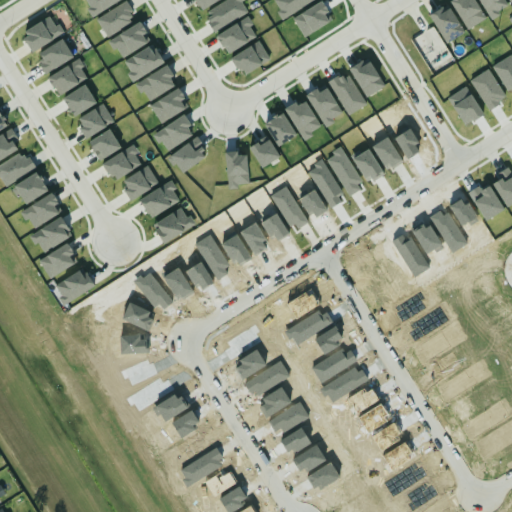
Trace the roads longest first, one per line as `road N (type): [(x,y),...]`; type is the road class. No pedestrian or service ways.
road 1 (residential): [(190,340),(511,128)]
road 2 (residential): [(323,248),(466,482),(479,489)]
road 3 (residential): [(0,54),(115,237)]
road 4 (residential): [(399,0),(229,106)]
road 5 (residential): [(291,511),(194,360),(190,340)]
road 6 (residential): [(357,0),(459,161)]
road 7 (residential): [(229,106),(157,0)]
